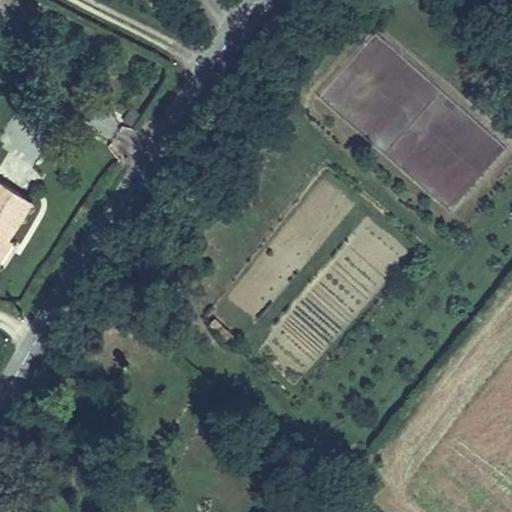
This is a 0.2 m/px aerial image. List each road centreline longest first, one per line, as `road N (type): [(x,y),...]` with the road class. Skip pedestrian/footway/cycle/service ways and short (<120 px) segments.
road 1 (tertiary): [(0,409),(29,338),(252,0)]
road 2 (unknown): [(86,0),(204,73)]
